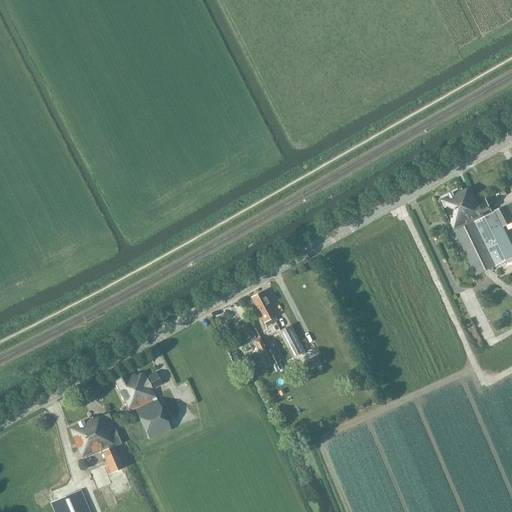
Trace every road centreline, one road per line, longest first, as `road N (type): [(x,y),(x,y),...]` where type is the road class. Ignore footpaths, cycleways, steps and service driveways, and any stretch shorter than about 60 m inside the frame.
road 1 (tertiary): [(0,424),(511,137)]
road 2 (track): [(511,370),(481,378),(398,200)]
